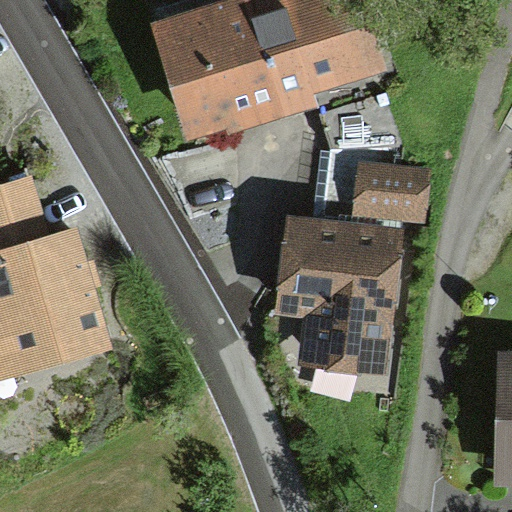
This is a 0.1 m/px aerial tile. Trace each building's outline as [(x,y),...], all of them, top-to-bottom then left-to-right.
[(216,0),(150,21),(187,138),(226,126),(229,135),(317,107),(313,94),(387,70),(364,0),(216,0)] [(434,170),(359,162),(353,215),(429,223),(434,170)] [(0,382),(113,348),(77,228),(51,236),(33,175),(0,184),(0,382)] [(304,319),(298,365),(390,376),(407,230),(290,217),(279,316),(304,319)] [(511,363),(496,363),(493,476),(511,476),(511,363)]
